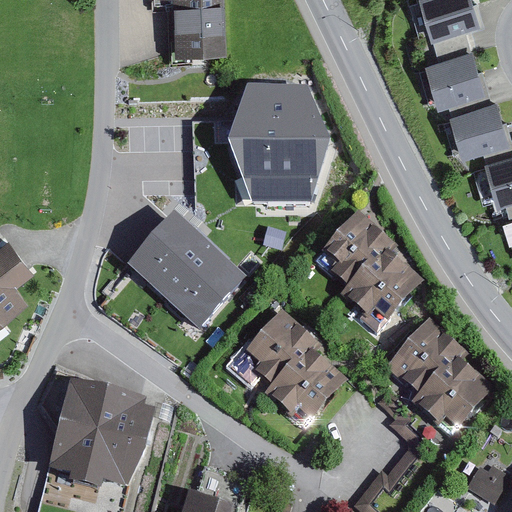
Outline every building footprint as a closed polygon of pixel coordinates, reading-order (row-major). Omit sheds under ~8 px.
[(170,0),(172,59),(228,57),(226,0),(170,0)] [(422,0),(432,34),(482,21),(476,0),(422,0)] [(426,60),(437,101),(487,87),(475,47),(426,60)] [(308,86),(247,88),(229,148),(253,207),(313,205),(331,148),(308,86)] [(449,113),(459,152),(509,139),(499,100),(449,113)] [(511,154),(485,161),(495,201),(511,196),(511,154)] [(246,281),(176,218),(128,271),(199,334),(246,281)] [(327,282),(346,295),(385,258),(389,250),(359,222),(319,264),(333,277),(327,282)] [(0,322),(19,308),(9,295),(30,279),(3,244),(0,245),(0,322)] [(346,295),(338,304),(363,327),(372,317),(384,329),(421,289),(385,258),(346,295)] [(215,380),(250,414),(263,402),(307,353),(314,349),(279,315),(215,380)] [(386,378),(416,407),(462,360),(433,331),(386,378)] [(307,353),(263,402),(287,424),(294,416),(307,429),(345,387),(307,353)] [(419,406),(415,410),(438,431),(448,421),(460,433),(496,395),(460,362),(419,406)] [(155,408),(71,387),(48,479),(132,500),(155,408)] [(390,489),(420,454),(411,446),(391,468),(387,465),(357,500),(370,511),(382,511),(398,495),(390,489)] [(511,471),(486,457),(472,483),(500,498),(511,475),(511,471)] [(212,511),(185,503),(182,511),(212,511)]
